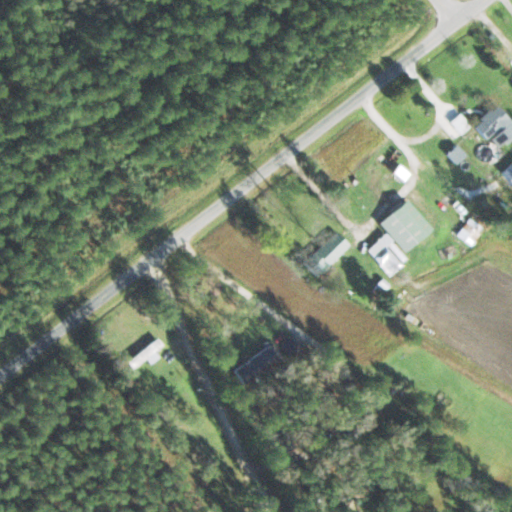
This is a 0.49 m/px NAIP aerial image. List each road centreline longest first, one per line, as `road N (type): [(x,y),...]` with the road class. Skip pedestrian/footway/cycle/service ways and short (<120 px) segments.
road 1 (residential): [(0,413),(134,317),(185,296),(191,270),(427,74),(458,19)]
road 2 (residential): [(277,511),(185,296)]
